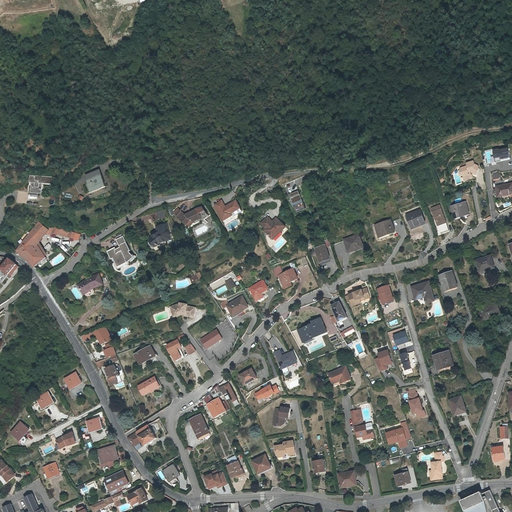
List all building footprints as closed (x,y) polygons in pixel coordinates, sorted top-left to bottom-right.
[(507,146),(492,149),(494,158),(509,155),(507,146)] [(470,158),(464,162),(465,165),(459,168),(459,170),(461,175),(464,176),(465,180),(473,177),(472,174),(471,173),(470,172),(472,171),(477,173),(479,168),(479,166),(472,161),(470,158)] [(84,175),(86,179),(99,173),(97,169),(84,175)] [(497,171),(491,173),(492,181),(499,180),(497,171)] [(99,173),(86,179),(90,189),(98,185),(99,187),(105,185),(99,173)] [(27,181),(30,181),(33,181),(33,183),(30,183),(30,191),(28,191),(28,200),(36,200),(37,194),(40,194),(41,183),(53,184),(53,177),(28,176),(27,181)] [(511,182),(496,186),(498,196),(511,193),(511,182)] [(301,190),(291,194),(295,204),(304,201),(301,190)] [(215,205),(225,222),(243,212),(236,201),(225,207),(221,201),(215,205)] [(465,202),(450,207),(454,218),(468,213),(465,202)] [(436,221),(435,221),(440,234),(447,231),(445,223),(446,223),(439,205),(430,209),(433,218),(434,218),(435,217),(436,221)] [(182,210),(178,215),(186,223),(190,218),(193,220),(201,217),(198,208),(185,213),(182,210)] [(413,231),(418,229),(417,228),(426,225),(422,213),(408,219),(413,231)] [(282,222),(277,217),(272,222),(267,217),(261,223),(266,228),(265,230),(273,238),(282,228),(279,225),(282,222)] [(393,221),(377,225),(380,237),(396,233),(393,221)] [(38,245),(46,234),(49,231),(38,222),(28,238),(26,241),(17,252),(29,262),(33,266),(35,268),(46,258),(38,245)] [(162,244),(170,242),(169,236),(171,235),(168,226),(158,229),(159,234),(156,235),(154,237),(155,239),(153,239),(151,241),(150,242),(149,244),(150,246),(151,248),(153,249),(155,250),(157,250),(158,248),(162,244)] [(54,228),(53,234),(58,235),(58,234),(70,236),(70,237),(74,238),(75,233),(74,233),(62,230),(54,228)] [(346,241),(344,242),(348,252),(366,246),(360,232),(345,237),(346,241)] [(112,258),(114,257),(119,266),(128,261),(129,262),(134,257),(131,253),(130,253),(129,251),(130,250),(123,236),(116,239),(120,247),(115,250),(115,249),(109,251),(112,258)] [(326,245),(316,249),(322,264),(332,260),(326,245)] [(490,255),(474,260),(479,274),(495,269),(490,255)] [(0,275),(3,278),(7,274),(8,275),(17,265),(9,259),(7,258),(6,259),(8,260),(6,262),(3,258),(0,261),(0,275)] [(283,282),(291,278),(297,275),(293,266),(283,271),(281,265),(278,267),(274,268),(276,274),(279,272),(283,282)] [(451,271),(439,275),(444,289),(451,287),(452,288),(457,287),(451,271)] [(85,295),(94,288),(103,284),(99,274),(89,278),(79,286),(85,295)] [(232,277),(226,281),(231,290),(238,286),(232,277)] [(264,281),(251,289),(255,297),(269,289),(264,281)] [(415,299),(424,296),(426,303),(433,301),(428,282),(411,287),(415,299)] [(390,285),(380,288),(384,301),(390,300),(390,301),(395,300),(390,285)] [(367,288),(349,293),(353,305),(361,302),(361,300),(370,297),(367,288)] [(244,296),(229,305),(235,316),(250,306),(244,296)] [(497,301),(479,307),(483,319),(501,312),(497,301)] [(169,306),(172,313),(176,311),(178,315),(182,313),(184,314),(184,315),(193,317),(195,307),(186,305),(186,304),(179,302),(179,303),(169,306)] [(342,302),(334,306),(341,322),(349,318),(342,302)] [(298,330),(304,343),(329,332),(322,317),(314,321),(314,323),(298,330)] [(101,343),(112,338),(106,326),(103,327),(94,331),(96,335),(101,343)] [(353,327),(341,333),(344,339),(356,332),(353,327)] [(217,329),(201,339),(207,349),(224,339),(217,329)] [(406,331),(394,335),(398,346),(409,342),(406,331)] [(91,333),(82,337),(84,342),(93,338),(91,333)] [(167,345),(172,354),(184,348),(180,339),(167,345)] [(190,355),(197,352),(192,342),(185,345),(190,355)] [(114,343),(107,346),(108,349),(106,350),(108,357),(117,354),(115,348),(114,343)] [(150,345),(135,353),(140,363),(144,361),(144,360),(152,356),(155,354),(150,345)] [(287,365),(297,361),(293,352),(282,356),(280,350),(275,352),(281,368),(282,367),(287,365)] [(448,350),(434,354),(439,368),(452,364),(448,350)] [(387,369),(386,366),(386,364),(391,362),(387,351),(377,355),(375,351),(370,353),(379,372),(387,369)] [(409,353),(403,355),(408,370),(414,368),(409,353)] [(115,365),(107,369),(110,378),(108,379),(111,385),(118,382),(116,375),(119,374),(115,365)] [(346,366),(331,374),(333,379),(332,379),(335,384),(342,381),(343,383),(352,378),(346,366)] [(254,368),(240,376),(246,386),(260,379),(254,368)] [(77,372),(65,379),(72,390),(84,383),(77,372)] [(155,378),(139,386),(144,394),(152,390),(160,387),(155,378)] [(230,383),(225,386),(234,403),(240,400),(230,383)] [(277,383),(256,394),(260,402),(282,392),(277,383)] [(220,387),(210,392),(215,399),(224,394),(220,387)] [(49,393),(38,399),(43,408),(47,406),(47,407),(55,403),(49,393)] [(418,399),(416,393),(412,395),(408,396),(410,402),(409,402),(414,414),(416,414),(419,413),(420,412),(423,411),(419,399),(418,399)] [(205,398),(209,404),(215,400),(212,394),(205,398)] [(461,397),(450,401),(455,417),(467,413),(461,397)] [(221,398),(208,405),(216,419),(229,411),(221,398)] [(281,409),(276,408),(275,412),(274,422),(277,423),(279,425),(282,425),(285,423),(286,419),(284,419),(284,416),(286,416),(290,417),(291,408),(281,407),(281,409)] [(359,436),(363,435),(364,438),(364,439),(375,436),(373,427),(367,428),(366,422),(363,423),(361,408),(351,410),(355,434),(357,434),(358,436),(359,436)] [(202,414),(190,420),(200,439),(212,433),(202,414)] [(100,417),(87,421),(91,433),(104,429),(100,417)] [(20,420),(11,431),(19,438),(22,435),(29,428),(20,420)] [(403,428),(387,433),(391,445),(400,443),(402,449),(410,446),(408,440),(413,438),(407,421),(401,423),(403,428)] [(146,446),(159,438),(150,424),(129,438),(135,447),(143,442),(146,446)] [(64,437),(57,441),(62,450),(69,447),(77,444),(73,432),(64,437)] [(282,453),(284,455),(286,452),(286,451),(288,451),(289,455),(295,454),(293,440),(284,441),(284,444),(275,445),(276,451),(277,454),(282,453)] [(100,457),(102,457),(103,462),(118,457),(115,445),(100,450),(101,453),(99,453),(100,457)] [(504,447),(493,448),(495,461),(506,459),(504,447)] [(431,480),(443,478),(442,473),(443,473),(442,461),(444,461),(444,460),(444,456),(443,456),(442,452),(435,453),(435,454),(436,459),(436,462),(432,463),(433,470),(434,474),(430,475),(431,480)] [(252,461),(259,475),(274,468),(267,454),(252,461)] [(0,479),(2,481),(4,484),(13,477),(13,472),(7,464),(6,465),(4,462),(2,459),(1,459),(0,459),(0,479)] [(232,477),(236,475),(236,478),(245,474),(242,465),(241,466),(239,460),(227,465),(232,477)] [(313,462),(315,474),(329,472),(327,460),(313,462)] [(56,463),(44,468),(49,480),(62,475),(56,463)] [(175,464),(163,471),(170,482),(182,476),(175,464)] [(403,474),(396,476),(398,487),(412,483),(408,469),(402,471),(403,474)] [(205,477),(210,490),(218,486),(219,488),(229,484),(224,472),(220,473),(218,470),(214,471),(216,475),(215,475),(214,474),(205,477)] [(106,479),(107,482),(111,491),(113,495),(120,492),(122,486),(130,483),(124,471),(106,479)] [(341,488),(351,486),(350,483),(357,482),(355,472),(339,475),(341,488)] [(131,498),(136,506),(143,502),(145,505),(151,502),(143,489),(134,493),(136,495),(131,498)] [(112,496),(114,501),(118,499),(123,497),(121,492),(120,492),(113,495),(112,496)] [(500,511),(491,492),(489,493),(484,495),(483,493),(466,500),(462,502),(466,511),(500,511)] [(31,511),(14,511),(12,505),(4,509),(5,511),(45,511),(44,510),(41,511),(33,495),(25,499),(31,511)] [(101,511),(100,508),(114,501),(112,496),(90,505),(93,511),(101,511)]
